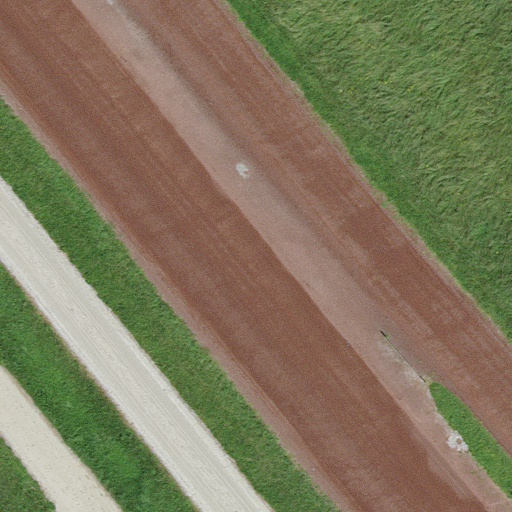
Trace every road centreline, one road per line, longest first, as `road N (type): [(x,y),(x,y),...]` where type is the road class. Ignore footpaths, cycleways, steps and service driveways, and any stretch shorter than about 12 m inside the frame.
road 1 (track): [(241,511),(0,214)]
road 2 (track): [(0,406),(86,511)]
